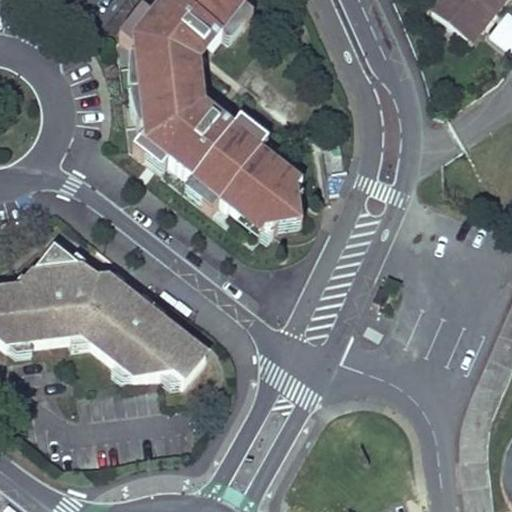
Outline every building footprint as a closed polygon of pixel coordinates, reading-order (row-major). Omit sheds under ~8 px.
[(194,61),(199,54),(202,56),(207,50),(212,53),(220,42),(235,24),(242,30),(244,32),(252,21),(243,14),(253,0),(167,0),(168,0),(150,23),(136,41),(128,35),(126,33),(118,44),(131,54),(139,53),(140,63),(140,68),(136,68),(143,129),(148,128),(148,133),(149,143),(142,144),(132,156),(142,164),(143,163),(149,155),(167,169),(190,187),(208,201),(202,208),(200,210),(211,218),(218,209),(236,223),(241,217),(265,235),(297,194),(301,188),(260,156),(267,147),(257,138),(255,141),(249,148),(231,134),(221,125),(217,130),(210,125),(208,128),(201,122),(205,121),(204,112),(199,70),(198,61),(194,61)] [(443,0),(433,0),(425,11),(431,16),(443,0)] [(492,11),(500,0),(443,0),(431,16),(466,43),(481,25),(476,21),(486,7),(492,11)] [(466,43),(472,48),(509,0),(500,0),(492,11),(486,7),(476,21),(481,25),(466,43)] [(511,56),(511,55),(511,19),(507,16),(489,38),(511,56)] [(150,23),(142,17),(128,35),(136,41),(150,23)] [(242,30),(235,24),(220,42),(227,48),(242,30)] [(207,50),(202,56),(199,54),(194,61),(198,61),(199,70),(212,53),(207,50)] [(148,128),(143,129),(136,68),(140,68),(140,63),(129,64),(128,77),(128,96),(132,95),(132,99),(133,103),(128,104),(132,119),(137,135),(148,133),(148,128)] [(208,128),(210,125),(217,130),(221,125),(204,112),(205,121),(201,122),(208,128)] [(249,148),(255,141),(237,127),(231,134),(249,148)] [(167,169),(149,155),(143,163),(161,177),(167,169)] [(202,208),(208,201),(190,187),(184,194),(202,208)] [(300,230),(297,194),(265,235),(259,241),(266,247),(277,233),(300,230)] [(265,235),(241,217),(236,223),(259,241),(265,235)] [(113,307),(121,297),(120,296),(110,288),(106,286),(94,287),(80,276),(70,268),(53,255),(26,288),(20,297),(9,298),(0,299),(0,350),(5,355),(7,355),(30,352),(69,347),(81,346),(90,353),(115,372),(132,385),(133,386),(158,383),(169,382),(181,391),(182,392),(205,363),(160,328),(137,310),(132,306),(125,316),(113,307)] [(80,276),(85,270),(75,262),(70,268),(80,276)] [(125,290),(115,282),(110,288),(120,296),(125,290)] [(20,297),(26,288),(20,283),(9,298),(20,297)] [(125,316),(132,306),(121,297),(113,307),(125,316)] [(165,321),(142,303),(137,310),(160,328),(165,321)] [(70,355),(90,353),(81,346),(69,347),(70,355)] [(31,360),(30,352),(7,355),(16,362),(31,360)] [(120,387),(132,385),(115,372),(110,379),(120,387)] [(170,393),(181,391),(169,382),(158,383),(170,393)] [(511,511),(511,441),(509,446),(507,450),(504,454),(503,459),(501,464),(500,469),(499,474),(500,480),(500,484),(501,489),(502,493),(503,498),(505,503),(507,507),(510,511),(511,511)]
